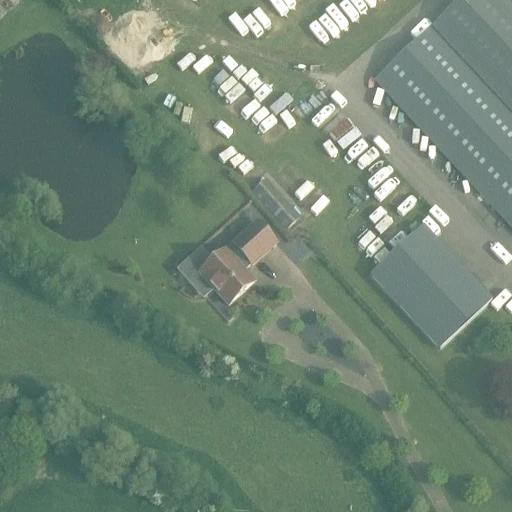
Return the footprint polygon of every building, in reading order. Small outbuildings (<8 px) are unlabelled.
[(511,7),(505,0),(462,0),(432,29),(511,115),(511,7)] [(511,115),(432,29),(375,82),(511,229),(511,115)] [(254,196),(287,232),(297,223),(263,187),(254,196)] [(215,258),(238,235),(226,223),(203,247),(215,258)] [(251,266),(252,267),(275,245),(257,225),(233,246),(234,247),(226,254),(226,253),(200,276),(228,307),(254,284),(243,272),(251,266)] [(371,277),(440,351),(492,302),(423,228),(371,277)]
